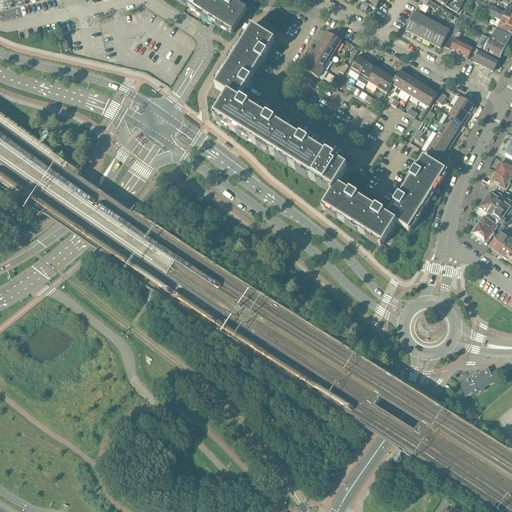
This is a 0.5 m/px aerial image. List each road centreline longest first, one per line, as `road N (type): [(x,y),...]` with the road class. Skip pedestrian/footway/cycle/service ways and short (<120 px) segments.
road 1 (secondary): [(410,311),(378,294),(324,238),(164,115)]
road 2 (secondary): [(161,140),(403,325)]
road 3 (residential): [(398,158),(376,144),(367,158),(263,95),(322,4)]
road 4 (secondary): [(0,301),(78,244),(161,140)]
road 5 (secondary): [(143,127),(66,226),(0,270)]
road 6 (secondary): [(335,511),(417,382),(424,353)]
road 7 (secondary): [(164,115),(112,85),(0,53)]
road 8 (unclassified): [(164,115),(206,48),(195,32),(138,0)]
road 9 (secondary): [(0,71),(143,127)]
road 10 (tertiary): [(502,103),(463,177),(446,243)]
road 11 (residential): [(502,103),(378,38)]
road 12 (unclassified): [(133,0),(0,26)]
